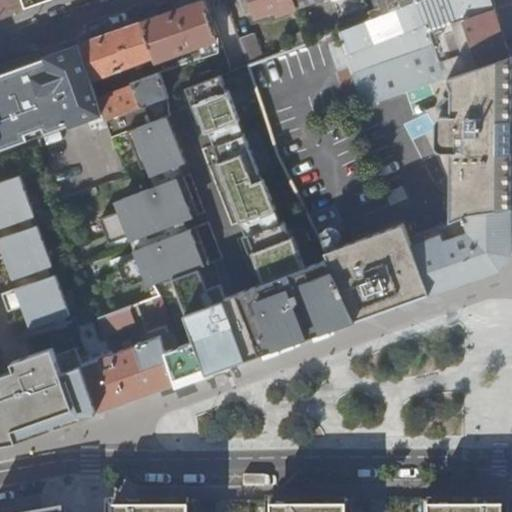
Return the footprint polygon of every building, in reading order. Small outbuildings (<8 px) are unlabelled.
[(168,14),(142,23),(154,58),(155,60),(207,41),(208,55),(212,53),(218,51),(218,37),(219,36),(205,0),(168,14)] [(250,0),(257,16),(275,10),(277,14),(295,8),(294,7),(292,0),(250,0)] [(363,105),(447,76),(510,55),(490,0),(418,0),(416,1),(373,17),(339,30),(363,105)] [(381,8),(377,0),(371,0),(375,10),(381,8)] [(371,12),(373,17),(416,1),(415,0),(377,0),(381,8),(375,10),(371,12)] [(82,45),(84,52),(94,80),(154,58),(142,23),(122,30),(82,45)] [(295,47),(307,42),(303,31),(291,36),(295,47)] [(253,33),(238,39),(248,64),(263,58),(253,33)] [(50,56),(53,64),(84,52),(82,45),(50,56)] [(0,149),(105,112),(100,97),(94,80),(84,52),(53,64),(41,68),(38,60),(0,73),(0,149)] [(215,60),(212,53),(208,55),(206,56),(209,63),(215,60)] [(466,216),(511,209),(511,123),(511,55),(510,55),(447,76),(452,88),(451,112),(441,112),(436,114),(435,118),(434,142),(435,144),(440,148),(443,149),(450,149),(446,223),(466,216)] [(50,56),(38,60),(41,68),(53,64),(50,56)] [(100,97),(105,112),(108,120),(169,98),(160,73),(159,72),(130,82),(130,80),(126,82),(128,87),(100,97)] [(328,259),(303,268),(291,236),(284,239),(263,179),(258,180),(220,75),(190,85),(261,283),(225,296),(229,307),(247,358),(356,320),(331,263),(328,259)] [(168,116),(131,130),(148,175),(185,162),(168,116)] [(30,326),(64,314),(13,175),(0,179),(0,256),(4,254),(16,287),(2,292),(8,310),(23,304),(30,326)] [(191,217),(176,176),(113,200),(128,240),(191,217)] [(410,213),(405,201),(389,207),(394,219),(410,213)] [(413,235),(417,245),(417,253),(433,292),(500,268),(511,254),(511,209),(466,216),(473,235),(458,240),(457,236),(444,241),(441,236),(437,226),(413,235)] [(331,263),(406,237),(401,224),(324,250),(328,259),(331,263)] [(189,231),(132,253),(146,289),(153,286),(203,267),(189,231)] [(331,263),(356,320),(433,292),(417,253),(417,245),(413,235),(406,237),(331,263)] [(153,286),(157,298),(159,298),(169,319),(178,316),(179,308),(178,306),(222,289),(213,264),(203,267),(153,286)] [(157,298),(148,301),(160,337),(172,327),(169,319),(159,298),(157,298)] [(118,352),(111,354),(111,355),(110,355),(114,366),(105,369),(101,359),(83,365),(100,410),(177,383),(160,337),(148,301),(136,305),(149,341),(132,346),(130,341),(116,346),(118,352)] [(188,336),(201,375),(247,358),(229,307),(188,323),(186,327),(189,335),(188,336)] [(129,308),(98,319),(104,335),(134,324),(129,308)] [(160,337),(177,383),(201,375),(188,336),(189,335),(186,327),(160,337)] [(0,374),(0,443),(18,441),(100,410),(83,365),(76,345),(52,355),(49,346),(9,361),(12,369),(0,374)] [(117,500),(117,511),(201,511),(201,500),(117,500)] [(273,511),(349,511),(349,500),(274,500),(273,511)] [(505,511),(505,500),(422,500),(421,511),(505,511)]
